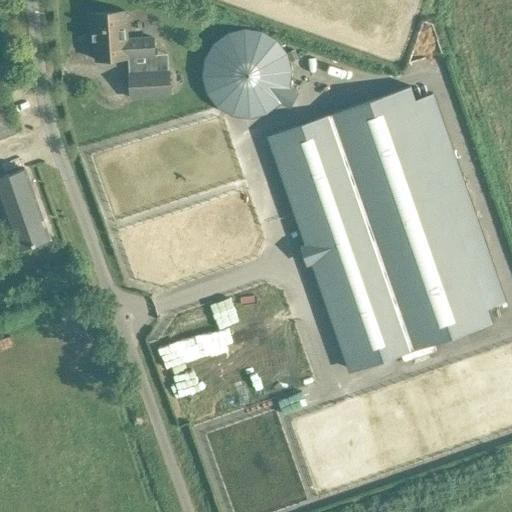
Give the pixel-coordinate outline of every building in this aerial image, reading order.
[(96,59),(127,58),(128,57),(128,56),(155,55),(154,37),(140,38),(127,39),(125,11),(109,12),(89,13),(91,32),(95,31),(96,59)] [(216,29),(205,101),(287,114),(298,42),(216,29)] [(130,97),(171,94),(169,71),(129,74),(130,97)] [(0,85),(0,138),(15,134),(0,85)] [(415,100),(410,86),(272,134),(354,370),(401,354),(404,362),(436,350),(433,343),(493,322),(488,308),(506,302),(433,93),(415,100)] [(0,198),(2,204),(0,204),(0,224),(8,222),(18,250),(50,238),(25,168),(0,176),(0,198)]
